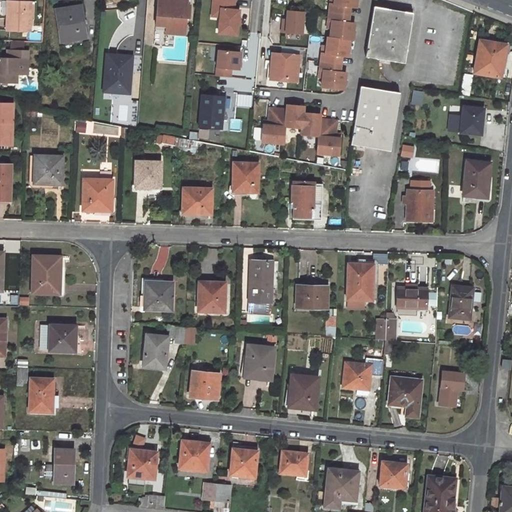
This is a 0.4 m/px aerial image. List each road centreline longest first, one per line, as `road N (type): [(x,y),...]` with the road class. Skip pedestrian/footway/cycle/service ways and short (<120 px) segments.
road 1 (residential): [(503,244),(113,232)]
road 2 (residential): [(109,411),(483,446)]
road 3 (residential): [(483,446),(503,244)]
road 4 (residential): [(109,411),(113,232)]
